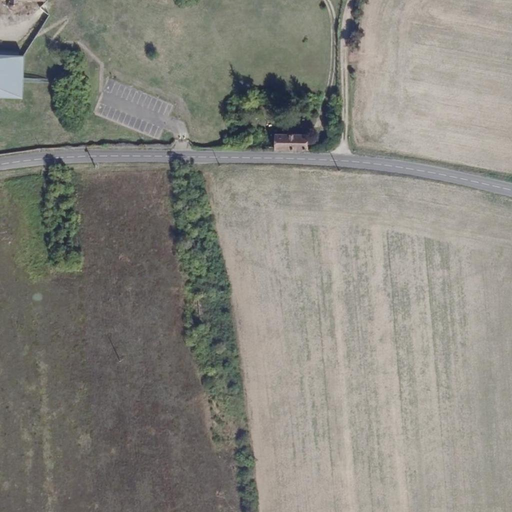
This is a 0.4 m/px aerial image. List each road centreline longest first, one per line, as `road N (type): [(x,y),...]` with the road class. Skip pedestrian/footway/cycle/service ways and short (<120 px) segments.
road 1 (unclassified): [(511,192),(342,161),(71,156),(0,163)]
road 2 (track): [(211,158),(214,268),(228,350),(221,396)]
road 3 (track): [(342,161),(347,0)]
